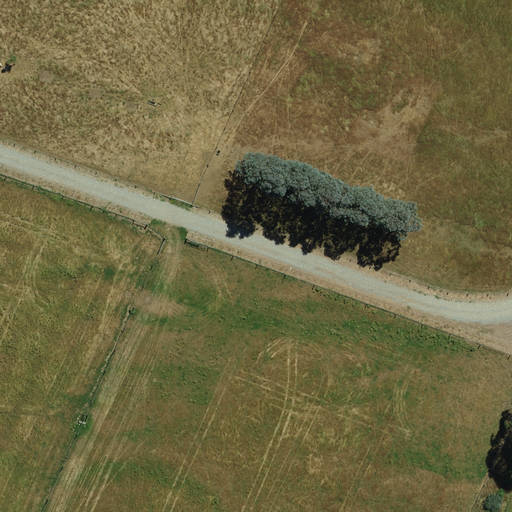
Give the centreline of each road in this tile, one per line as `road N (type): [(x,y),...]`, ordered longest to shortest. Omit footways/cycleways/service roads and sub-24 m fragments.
road 1 (track): [(511,313),(391,298),(0,163)]
road 2 (track): [(316,178),(511,248)]
